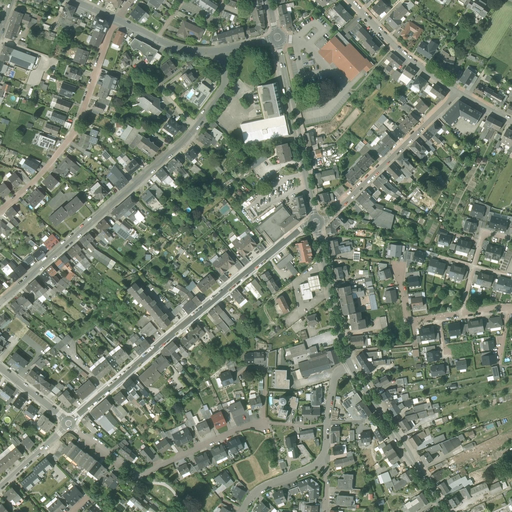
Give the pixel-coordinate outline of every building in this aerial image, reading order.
[(114,6),(113,7),(117,9),(118,8),(121,2),(122,0),(121,0),(118,5),(114,6)] [(157,9),(161,4),(154,0),(149,0),(148,2),(154,6),(157,9)] [(202,9),(212,15),(218,5),(210,0),(190,0),(190,1),(199,7),(202,9)] [(227,0),(226,5),(234,8),(236,3),(228,0),(227,0)] [(373,9),(379,15),(386,8),(384,5),(385,4),(381,0),(373,9)] [(472,7),(475,9),(481,12),(485,5),(486,4),(480,1),(480,0),(475,0),(473,4),(472,6),(472,7)] [(411,1),(404,8),(408,11),(414,5),(411,1)] [(63,8),(61,13),(71,17),(71,16),(75,8),(66,4),(64,8),(63,8)] [(277,6),(280,15),(288,14),(286,8),(286,4),(277,6)] [(337,22),(342,27),(342,26),(345,24),(349,20),(351,17),(352,17),(346,12),(347,11),(344,9),(339,4),(336,6),(332,10),(329,13),(334,18),(337,21),(337,22)] [(253,22),(255,21),(262,20),(263,19),(263,17),(263,14),(264,13),(264,10),(262,10),(261,7),(260,5),(253,6),(250,7),(251,11),(250,12),(251,17),(252,17),(253,22)] [(490,8),(485,5),(481,12),(475,9),(477,10),(475,13),(479,15),(480,14),(484,17),(490,8)] [(134,19),(138,22),(139,22),(144,16),(146,13),(142,9),(139,6),(139,7),(138,6),(131,13),(133,14),(131,16),(130,17),(134,20),(134,19)] [(394,14),(400,20),(403,17),(408,12),(408,11),(404,8),(402,6),(394,14)] [(12,16),(21,19),(22,15),(23,14),(14,11),(12,16)] [(152,17),(158,21),(161,16),(156,12),(152,17)] [(77,19),(71,16),(71,17),(61,13),(57,22),(62,24),(69,27),(70,27),(71,23),(74,24),(75,22),(75,23),(77,19)] [(281,23),(283,22),(284,25),(286,25),(287,25),(287,24),(291,23),(292,23),(289,13),(288,14),(280,15),(281,23)] [(390,25),(394,29),(399,25),(402,22),(400,20),(394,14),(393,14),(387,20),(391,25),(390,25)] [(19,25),(20,22),(21,19),(12,16),(9,22),(19,25)] [(96,30),(104,34),(107,25),(106,22),(95,17),(91,26),(95,28),(94,30),(96,30)] [(263,23),(262,20),(255,21),(256,25),(254,28),(253,28),(252,29),(249,29),(250,33),(250,37),(257,35),(256,34),(260,33),(260,32),(262,33),(263,30),(262,30),(264,27),(263,23)] [(195,38),(199,40),(203,31),(192,25),(192,26),(188,24),(189,24),(183,21),(179,30),(177,35),(184,38),(186,34),(187,35),(187,34),(188,32),(196,36),(195,38)] [(8,38),(13,40),(19,25),(9,22),(4,37),(7,38),(8,38)] [(30,29),(38,32),(40,26),(29,22),(28,25),(27,26),(30,29)] [(354,35),(356,33),(362,28),(362,27),(358,23),(350,31),(354,35)] [(403,38),(405,39),(407,39),(408,37),(407,36),(408,34),(412,37),(412,36),(416,39),(422,30),(418,27),(417,28),(413,26),(413,24),(411,23),(410,23),(409,23),(408,26),(407,26),(405,28),(404,30),(401,35),(403,36),(403,37),(403,38)] [(236,29),(236,30),(237,38),(240,37),(242,38),(244,38),(244,35),(242,28),(236,29)] [(364,30),(362,28),(356,33),(358,36),(364,30)] [(98,47),(104,34),(96,30),(94,34),(93,34),(91,39),(92,40),(90,44),(98,47)] [(229,31),(229,32),(231,40),(234,39),(235,40),(238,40),(237,38),(236,30),(229,31)] [(369,50),(373,54),(379,48),(371,40),(373,39),(364,30),(358,36),(364,42),(363,44),(366,48),(369,51),(369,50)] [(113,43),(119,46),(119,45),(122,38),(124,34),(117,31),(113,43)] [(223,33),(225,42),(228,41),(229,42),(231,42),(231,40),(229,32),(223,33)] [(339,32),(328,42),(320,50),(324,54),(325,53),(333,61),(351,80),(363,69),(368,64),(371,68),(373,66),(366,59),(365,60),(339,32)] [(225,44),(225,42),(223,33),(216,35),(217,41),(218,44),(221,43),(223,44),(225,44)] [(343,37),(347,41),(352,37),(348,33),(343,37)] [(124,41),(129,45),(133,40),(128,36),(126,40),(124,41)] [(314,44),(320,50),(328,42),(323,36),(314,44)] [(149,64),(157,51),(150,47),(150,46),(142,42),(141,42),(134,38),(133,40),(129,45),(133,51),(136,49),(140,51),(143,56),(145,56),(144,56),(149,64)] [(428,56),(430,58),(431,57),(436,49),(438,45),(434,42),(430,48),(421,43),(416,50),(425,55),(428,56)] [(0,56),(0,60),(3,62),(4,62),(4,60),(8,61),(12,49),(13,49),(4,46),(0,56)] [(74,61),(84,65),(88,52),(78,48),(75,55),(76,55),(74,61)] [(31,70),(32,67),(33,65),(35,57),(12,49),(8,61),(9,62),(31,70)] [(324,54),(320,50),(318,52),(330,64),(333,61),(325,53),(324,54)] [(443,69),(446,70),(447,68),(448,68),(451,69),(452,69),(452,68),(455,58),(448,56),(449,55),(448,54),(443,51),(442,51),(435,62),(435,63),(440,67),(441,67),(441,66),(442,65),(443,67),(443,69)] [(120,60),(122,63),(124,67),(128,65),(128,64),(129,63),(128,61),(130,59),(126,53),(122,55),(124,58),(120,60)] [(156,59),(158,61),(161,56),(156,53),(153,58),(155,60),(156,59)] [(390,62),(392,64),(398,58),(393,54),(388,60),(390,62)] [(186,62),(189,66),(194,62),(191,58),(186,62)] [(403,62),(398,58),(392,64),(390,67),(392,69),(393,68),(395,66),(397,68),(403,62)] [(160,67),(166,75),(166,74),(170,72),(175,68),(170,60),(160,67)] [(371,68),(368,64),(363,69),(366,72),(371,68)] [(407,66),(402,73),(411,79),(416,72),(407,66)] [(469,66),(467,69),(471,72),(475,74),(477,71),(469,66)] [(71,77),(78,80),(81,73),(77,72),(78,71),(70,68),(68,74),(65,72),(64,76),(71,78),(71,77)] [(467,69),(460,81),(464,83),(465,83),(468,85),(470,82),(474,76),(475,74),(471,72),(467,69)] [(392,78),(398,72),(396,70),(395,70),(390,76),(392,78)] [(392,78),(397,81),(399,78),(402,74),(398,72),(392,78)] [(190,73),(187,75),(183,78),(183,79),(188,86),(196,80),(190,73)] [(407,84),(411,79),(402,73),(402,74),(399,78),(407,84)] [(112,77),(106,74),(102,86),(109,88),(109,89),(113,90),(117,79),(112,77)] [(484,80),(489,83),(492,78),(487,75),(484,80)] [(418,77),(415,82),(413,85),(415,86),(414,87),(417,89),(418,89),(420,90),(426,82),(423,80),(421,78),(418,77)] [(213,82),(206,78),(202,83),(202,84),(208,88),(213,82)] [(411,79),(407,84),(406,86),(410,89),(413,85),(415,82),(411,79)] [(60,93),(71,97),(72,93),(74,93),(76,88),(62,83),(60,88),(61,88),(60,93)] [(0,89),(4,91),(7,92),(10,86),(5,84),(4,87),(0,85),(0,89)] [(208,88),(202,84),(197,90),(201,93),(197,98),(196,97),(192,102),(197,106),(199,108),(210,93),(210,92),(208,91),(209,90),(210,89),(208,88)] [(437,96),(442,99),(447,92),(435,84),(431,91),(437,96)] [(482,94),(483,93),(486,89),(485,89),(478,85),(474,91),(482,95),(481,95),(482,96),(482,95),(482,94)] [(101,98),(105,99),(106,96),(109,89),(109,88),(102,86),(101,86),(97,96),(99,97),(101,98)] [(258,89),(265,119),(282,116),(276,89),(272,86),(258,89)] [(486,87),(485,89),(486,89),(483,93),(485,94),(484,95),(490,98),(490,97),(493,93),(494,91),(486,87)] [(497,95),(493,93),(490,97),(493,99),(492,101),(499,105),(502,101),(504,96),(498,93),(497,95)] [(152,111),(153,111),(156,107),(159,102),(157,102),(156,100),(152,98),(148,95),(143,94),(143,98),(141,99),(142,103),(138,104),(145,110),(148,108),(150,109),(152,111)] [(105,105),(108,106),(109,103),(110,101),(105,99),(101,98),(99,103),(105,105)] [(54,106),(67,111),(70,104),(61,101),(57,99),(57,100),(54,106)] [(415,107),(421,113),(428,107),(422,100),(418,104),(415,107)] [(447,122),(451,127),(461,118),(475,126),(482,114),(478,112),(478,113),(463,105),(464,104),(462,103),(459,101),(456,103),(455,105),(456,106),(447,115),(446,113),(442,117),(446,122),(447,123),(447,122)] [(99,112),(102,113),(102,110),(104,105),(95,102),(93,107),(93,106),(92,107),(92,108),(92,109),(93,109),(92,110),(99,112)] [(478,112),(464,104),(463,105),(478,113),(478,112)] [(455,105),(446,113),(447,115),(456,106),(455,105)] [(153,115),(156,118),(161,111),(158,109),(159,108),(156,107),(153,111),(152,111),(151,112),(154,114),(153,115)] [(164,115),(169,118),(172,114),(168,110),(164,115)] [(52,112),(50,119),(63,124),(65,117),(52,112)] [(411,114),(398,126),(405,133),(417,121),(411,114)] [(240,125),(244,145),(279,137),(279,136),(283,135),(284,136),(289,135),(285,115),(282,116),(265,119),(240,125)] [(489,129),(490,126),(494,119),(488,116),(485,122),(485,123),(483,126),(485,127),(483,132),(482,132),(479,139),(481,139),(484,140),(486,135),(489,129)] [(163,128),(169,131),(175,123),(170,119),(163,128)] [(503,123),(494,119),(490,126),(499,131),(503,123)] [(382,125),(382,124),(378,120),(374,125),(378,128),(377,129),(378,129),(382,125)] [(180,126),(175,123),(169,131),(174,135),(180,126)] [(428,129),(438,139),(440,137),(439,136),(436,133),(440,129),(439,129),(434,123),(428,129)] [(43,130),(52,134),(52,133),(57,135),(57,134),(59,128),(46,124),(43,130)] [(119,138),(124,141),(133,128),(127,125),(119,138)] [(373,133),(377,129),(378,128),(374,125),(369,130),(372,132),(373,133)] [(401,138),(405,133),(398,126),(394,131),(401,138)] [(214,129),(209,135),(217,141),(222,134),(214,129),(214,128),(214,129)] [(432,137),(436,141),(438,139),(428,129),(423,134),(429,140),(432,137)] [(501,142),(506,144),(511,131),(507,129),(501,142)] [(379,138),(381,140),(384,143),(390,148),(395,142),(385,132),(379,138)] [(92,143),(94,138),(89,136),(83,133),(78,147),(86,149),(89,141),(92,143)] [(213,145),(217,141),(209,135),(205,133),(203,135),(201,134),(199,137),(201,139),(199,141),(207,147),(210,143),(213,145)] [(128,147),(133,150),(136,146),(142,137),(137,134),(128,147)] [(55,140),(46,137),(41,135),(38,146),(47,149),(48,146),(53,148),(55,140)] [(151,157),(152,158),(159,148),(153,144),(153,142),(150,142),(149,141),(149,138),(146,139),(143,137),(142,137),(136,146),(138,148),(140,147),(142,149),(141,150),(144,152),(145,151),(147,152),(146,154),(149,155),(151,155),(152,156),(151,157)] [(355,148),(359,152),(365,145),(360,141),(355,148)] [(422,152),(424,150),(421,147),(416,141),(410,147),(416,153),(420,149),(422,152)] [(279,156),(281,163),(292,160),(291,157),(292,156),(290,147),(288,147),(288,143),(277,146),(278,153),(277,153),(277,156),(279,156)] [(370,145),(368,143),(366,145),(375,154),(377,151),(377,150),(373,147),(370,145)] [(390,148),(384,143),(380,146),(380,147),(387,153),(391,149),(390,148)] [(424,154),(426,155),(431,150),(429,148),(425,144),(423,145),(426,149),(423,153),(424,154)] [(337,154),(337,153),(337,152),(335,146),(332,147),(328,148),(323,149),(318,150),(313,151),(310,152),(310,153),(315,156),(317,156),(317,158),(322,157),(323,158),(337,154)] [(384,157),(387,153),(380,147),(377,150),(377,151),(384,157)] [(184,154),(190,161),(194,158),(195,159),(196,158),(195,157),(197,155),(192,149),(189,152),(188,151),(184,154)] [(106,161),(111,157),(105,150),(101,155),(106,161)] [(352,182),(353,183),(365,172),(364,171),(375,161),(368,153),(356,164),(357,165),(346,176),(348,178),(352,182)] [(404,163),(406,166),(410,170),(413,168),(409,164),(410,163),(407,160),(408,159),(403,153),(397,159),(402,165),(404,163)] [(250,165),(253,169),(268,159),(265,154),(252,163),(250,165)] [(124,168),(130,174),(139,166),(138,165),(134,160),(131,162),(130,163),(129,162),(129,161),(125,156),(124,156),(119,161),(118,161),(124,168)] [(62,175),(64,177),(68,173),(66,172),(69,170),(73,173),(72,174),(74,176),(75,174),(74,173),(79,168),(74,163),(66,157),(66,158),(67,159),(63,163),(62,162),(56,169),(56,170),(59,172),(61,174),(61,175),(62,175)] [(175,157),(169,162),(178,173),(179,173),(182,170),(179,167),(182,165),(175,157)] [(32,174),(37,166),(37,165),(30,161),(30,162),(26,159),(21,166),(25,169),(25,170),(32,174)] [(176,175),(178,173),(169,162),(164,167),(170,173),(173,171),(176,175)] [(194,164),(192,166),(190,169),(197,175),(199,172),(201,170),(194,164)] [(213,167),(220,174),(223,172),(216,164),(213,167)] [(386,170),(392,176),(399,170),(393,164),(386,170)] [(114,166),(110,172),(113,174),(118,180),(123,176),(114,166)] [(155,174),(150,179),(153,182),(156,180),(159,183),(161,181),(163,179),(167,183),(168,185),(169,184),(170,183),(173,180),(168,175),(162,169),(162,168),(155,174)] [(337,169),(320,173),(322,182),(329,180),(339,178),(337,169)] [(409,176),(408,175),(404,171),(402,169),(400,171),(402,174),(405,177),(406,178),(409,176)] [(392,176),(396,180),(401,175),(402,174),(400,171),(399,170),(392,176)] [(113,174),(110,172),(107,176),(110,178),(111,180),(110,180),(114,184),(118,180),(113,174)] [(15,173),(11,176),(9,174),(6,176),(8,179),(15,187),(22,181),(18,176),(16,174),(15,173)] [(323,184),(322,182),(320,173),(314,174),(316,185),(323,184)] [(42,183),(50,190),(55,185),(54,184),(57,181),(54,178),(50,174),(42,183)] [(382,174),(377,178),(388,189),(390,191),(395,194),(397,191),(392,188),(386,182),(388,180),(382,174)] [(404,177),(401,175),(396,180),(399,183),(404,177)] [(123,176),(118,180),(124,186),(128,182),(123,176)] [(389,193),(390,191),(388,189),(377,178),(373,183),(379,189),(380,187),(382,186),(386,191),(389,193)] [(119,190),(124,186),(118,180),(114,184),(119,190)] [(98,197),(101,200),(108,194),(107,193),(104,189),(101,186),(97,183),(88,190),(88,191),(88,192),(89,192),(92,195),(94,194),(95,196),(94,197),(96,199),(98,197)] [(0,194),(2,198),(10,191),(4,184),(0,187),(0,194)] [(316,187),(318,194),(324,193),(323,186),(316,187)] [(386,191),(382,186),(380,187),(385,192),(388,194),(389,193),(386,191)] [(161,197),(156,191),(152,187),(150,189),(154,194),(158,199),(161,197)] [(37,188),(31,194),(39,202),(42,199),(40,198),(44,195),(42,193),(37,189),(37,188)] [(334,194),(338,198),(342,193),(338,189),(334,194)] [(145,194),(141,197),(147,204),(146,205),(149,208),(150,208),(153,211),(156,208),(157,209),(162,206),(148,190),(145,193),(145,194)] [(365,190),(361,194),(367,201),(369,199),(371,196),(365,190)] [(54,197),(58,201),(64,195),(60,191),(54,197)] [(422,195),(418,191),(414,195),(419,199),(422,195)] [(319,200),(320,204),(330,202),(330,201),(328,194),(328,192),(324,193),(318,194),(319,200)] [(37,204),(39,202),(31,194),(26,200),(32,207),(36,203),(37,204)] [(361,194),(356,199),(359,202),(364,207),(368,203),(367,201),(361,194)] [(76,196),(63,208),(68,214),(70,216),(73,213),(75,211),(76,212),(78,210),(77,209),(80,206),(80,207),(83,204),(76,196)] [(122,203),(133,216),(137,212),(134,210),(133,211),(131,208),(136,203),(130,196),(122,203)] [(293,198),(296,208),(305,206),(303,196),(294,198),(293,198)] [(372,196),(371,196),(369,199),(374,204),(377,201),(375,199),(372,196)] [(47,204),(51,208),(57,201),(53,198),(47,204)] [(367,201),(368,203),(371,205),(380,209),(381,206),(376,204),(375,205),(374,205),(374,204),(369,199),(367,201)] [(222,200),(216,206),(223,213),(225,211),(222,209),(227,205),(222,200)] [(127,216),(133,222),(136,219),(135,218),(133,216),(122,203),(111,213),(117,220),(123,214),(126,217),(127,216)] [(275,212),(283,205),(281,203),(274,210),(275,212)] [(375,219),(372,222),(371,224),(390,229),(394,214),(391,213),(382,210),(380,209),(371,205),(368,203),(364,207),(375,219)] [(470,215),(482,218),(483,213),(485,207),(473,204),(473,206),(471,211),(470,215)] [(263,232),(273,243),(298,223),(292,216),(283,205),(275,212),(258,226),(263,232)] [(292,216),(298,223),(300,221),(298,218),(307,216),(305,206),(296,208),(293,209),(294,214),(292,216)] [(8,217),(10,219),(13,217),(17,213),(12,207),(5,213),(8,217)] [(66,215),(68,214),(63,208),(62,207),(48,218),(54,226),(56,224),(57,225),(61,221),(61,222),(63,220),(67,216),(66,215)] [(411,213),(402,209),(400,215),(408,218),(411,213)] [(136,219),(140,221),(144,218),(138,211),(137,212),(133,216),(135,218),(136,219)] [(336,218),(341,223),(341,224),(343,225),(347,222),(346,221),(340,214),(336,218)] [(490,221),(489,227),(497,229),(500,218),(493,217),(492,216),(490,221)] [(336,228),(341,224),(341,223),(336,218),(326,228),(327,234),(337,232),(336,228)] [(507,220),(500,218),(497,229),(505,231),(507,225),(508,220),(507,220)] [(111,228),(110,227),(104,220),(96,226),(101,232),(102,233),(101,233),(106,239),(107,239),(110,236),(107,232),(111,228)] [(119,226),(127,232),(129,230),(131,227),(124,220),(119,226)] [(0,235),(3,232),(7,235),(11,230),(6,226),(1,221),(0,222),(0,235)] [(347,222),(343,225),(347,230),(351,225),(347,221),(346,221),(347,222)] [(464,230),(473,232),(474,229),(476,228),(476,226),(475,225),(476,224),(474,223),(466,221),(465,226),(464,230)] [(127,232),(119,226),(116,223),(112,228),(116,232),(116,233),(125,240),(129,237),(130,235),(127,232)] [(259,235),(263,232),(258,226),(254,229),(259,235)] [(136,236),(129,230),(127,232),(130,235),(134,238),(136,236)] [(102,233),(101,232),(96,236),(101,240),(106,244),(106,245),(109,242),(107,239),(106,239),(101,233),(102,233)] [(88,233),(84,237),(95,249),(97,247),(92,241),(94,239),(88,233)] [(444,245),(448,246),(450,237),(446,236),(441,234),(440,237),(439,237),(438,239),(439,240),(438,243),(439,243),(444,245)] [(49,249),(58,242),(52,235),(48,238),(44,242),(43,243),(45,244),(49,249)] [(241,240),(238,242),(239,242),(234,246),(236,249),(240,254),(241,254),(243,257),(249,252),(248,251),(250,249),(251,250),(257,245),(254,243),(255,242),(250,237),(248,235),(243,238),(241,240)] [(87,253),(88,254),(95,249),(84,237),(79,241),(85,247),(87,249),(85,251),(87,253)] [(330,248),(339,246),(338,245),(337,239),(328,241),(330,248)] [(456,250),(462,251),(465,241),(459,239),(456,250)] [(306,261),(307,262),(311,261),(311,258),(312,258),(311,255),(312,255),(310,246),(309,246),(308,243),(307,243),(307,240),(302,241),(302,243),(296,244),(297,249),(299,249),(300,252),(298,253),(300,253),(301,256),(299,257),(300,262),(306,261)] [(471,243),(465,241),(462,251),(468,253),(471,243)] [(76,244),(72,248),(82,260),(85,258),(80,252),(82,250),(76,244)] [(256,247),(261,253),(265,249),(261,244),(256,247)] [(344,245),(339,246),(340,253),(343,253),(343,252),(351,250),(350,247),(350,246),(344,247),(344,245)] [(391,250),(388,250),(388,255),(390,256),(400,257),(401,252),(401,246),(392,245),(391,250)] [(485,257),(492,258),(495,247),(488,245),(487,248),(485,257)] [(340,254),(340,253),(339,246),(330,248),(331,255),(340,254)] [(501,249),(495,247),(492,258),(499,260),(499,258),(501,251),(501,249)] [(32,254),(38,261),(46,254),(40,248),(32,254)] [(87,263),(82,260),(72,248),(67,252),(72,258),(74,256),(79,262),(80,262),(83,266),(87,263)] [(111,260),(95,249),(88,254),(97,260),(107,267),(111,260)] [(418,261),(422,262),(423,262),(424,261),(425,259),(424,258),(425,254),(415,251),(415,252),(413,260),(418,261)] [(87,257),(95,263),(97,260),(88,254),(87,253),(85,255),(87,257)] [(219,272),(221,275),(227,270),(226,269),(228,267),(229,268),(235,263),(232,261),(232,260),(228,255),(228,256),(226,253),(221,256),(216,260),(217,260),(212,264),(214,267),(218,272),(219,272)] [(64,254),(59,258),(70,271),(72,268),(67,262),(69,261),(64,254)] [(280,270),(285,266),(290,262),(294,258),(290,254),(276,265),(280,270)] [(26,266),(34,260),(30,255),(22,262),(26,266)] [(240,260),(245,266),(249,262),(245,256),(240,260)] [(74,274),(70,271),(59,258),(54,262),(60,269),(62,267),(67,273),(65,276),(70,280),(72,277),(74,274)] [(435,273),(438,262),(434,261),(434,260),(431,259),(428,271),(435,273)] [(10,261),(8,263),(7,264),(13,271),(16,268),(10,261)] [(18,267),(21,271),(24,268),(26,266),(22,262),(21,263),(17,266),(18,267)] [(234,265),(239,271),(243,267),(239,262),(234,265)] [(445,264),(438,262),(435,273),(442,275),(444,269),(445,264)] [(4,267),(10,274),(13,271),(7,264),(5,266),(4,267)] [(57,283),(59,280),(56,277),(55,277),(53,275),(57,272),(51,265),(46,270),(57,283)] [(84,272),(80,268),(76,265),(74,267),(81,275),(84,272)] [(449,276),(455,278),(458,267),(452,265),(451,267),(449,275),(449,276)] [(16,268),(13,271),(19,278),(23,274),(21,271),(18,267),(16,268)] [(344,278),(343,277),(343,274),(341,267),(334,268),(336,280),(344,278)] [(379,272),(382,280),(391,276),(389,269),(387,270),(386,268),(379,267),(381,272),(379,272)] [(465,269),(458,267),(455,278),(462,280),(462,278),(464,270),(465,269)] [(54,285),(57,283),(46,270),(40,275),(46,282),(50,279),(51,281),(54,285)] [(19,278),(13,271),(10,274),(8,275),(14,282),(19,278)] [(265,282),(271,278),(267,271),(261,275),(265,282)] [(476,284),(483,286),(486,274),(479,272),(478,275),(476,284)] [(159,274),(158,276),(157,277),(159,278),(167,283),(166,286),(169,288),(171,285),(172,282),(169,280),(159,274)] [(197,286),(202,293),(216,282),(209,274),(196,285),(197,286)] [(219,278),(224,283),(229,279),(226,276),(226,277),(224,274),(219,278)] [(493,276),(486,274),(483,286),(490,288),(490,286),(492,278),(493,276)] [(310,292),(321,289),(318,275),(307,277),(310,292)] [(409,286),(414,286),(419,285),(418,277),(418,276),(414,277),(408,278),(409,286)] [(274,282),(271,278),(265,282),(273,293),(279,289),(275,285),(277,284),(275,281),(274,282)] [(503,291),(506,280),(499,278),(497,283),(496,289),(503,291)] [(40,297),(42,295),(45,293),(41,288),(42,287),(35,279),(30,284),(28,286),(32,290),(35,293),(36,293),(40,297)] [(60,279),(59,280),(57,283),(62,286),(63,288),(66,284),(60,279)] [(250,290),(257,299),(263,294),(259,290),(261,288),(260,288),(257,285),(258,284),(254,280),(248,285),(251,289),(250,290)] [(506,280),(503,291),(510,293),(511,286),(511,281),(510,281),(506,280)] [(193,282),(189,285),(188,286),(192,290),(197,286),(196,285),(193,282)] [(149,311),(152,315),(159,309),(154,303),(155,302),(153,300),(152,301),(147,296),(146,297),(141,291),(143,290),(141,288),(139,289),(134,283),(127,289),(131,293),(130,293),(135,299),(136,299),(139,303),(140,302),(144,305),(143,306),(148,312),(149,311)] [(300,285),(302,295),(312,293),(311,289),(304,290),(302,284),(300,285)] [(338,288),(340,295),(352,293),(351,290),(350,285),(338,288)] [(230,294),(234,299),(240,294),(236,289),(230,294)] [(385,292),(387,302),(396,301),(395,290),(394,290),(386,292),(385,292)] [(189,292),(186,294),(196,306),(201,303),(196,296),(194,298),(189,292)] [(352,293),(340,295),(344,315),(349,314),(356,313),(353,298),(357,298),(356,292),(352,293)] [(196,306),(186,294),(183,296),(189,302),(183,308),(188,314),(190,312),(189,312),(196,306)] [(17,300),(26,311),(32,305),(33,305),(32,304),(27,298),(26,299),(22,295),(18,298),(19,298),(17,300)] [(369,296),(372,310),(378,309),(375,295),(369,296)] [(281,309),(282,311),(287,308),(288,308),(282,296),(276,299),(279,305),(281,309)] [(411,299),(412,308),(423,306),(422,298),(422,297),(415,298),(411,299)] [(32,305),(37,310),(41,306),(43,304),(38,298),(35,301),(32,304),(33,305),(32,305)] [(21,315),(26,311),(17,300),(10,306),(16,312),(17,312),(18,313),(20,316),(21,315)] [(174,316),(179,312),(176,308),(172,304),(170,302),(165,306),(174,316)] [(212,309),(218,315),(222,311),(217,305),(212,309)] [(164,315),(159,309),(152,315),(156,319),(154,320),(159,325),(160,325),(164,329),(171,323),(166,317),(167,316),(165,314),(164,315)] [(213,319),(215,317),(218,315),(212,309),(208,313),(213,319)] [(229,320),(222,311),(218,315),(223,321),(225,324),(229,320)] [(361,312),(356,313),(349,314),(352,330),(366,327),(365,319),(362,319),(361,312)] [(16,317),(21,321),(23,319),(21,315),(20,316),(18,313),(15,316),(16,317)] [(307,317),(309,326),(319,323),(316,314),(307,317)] [(0,326),(8,320),(4,315),(0,318),(0,326)] [(382,329),(388,328),(386,316),(379,318),(382,329)] [(489,322),(490,328),(502,326),(501,317),(489,319),(489,322)] [(8,320),(0,326),(0,327),(1,329),(10,322),(8,320)] [(225,324),(229,329),(234,324),(230,320),(229,320),(225,324)] [(482,320),(475,321),(477,332),(484,331),(483,329),(482,322),(482,320)] [(470,333),(477,332),(475,321),(468,322),(468,324),(469,331),(470,333)] [(140,331),(149,338),(156,331),(149,323),(140,331)] [(229,329),(225,324),(222,326),(220,324),(220,323),(219,324),(225,332),(229,329)] [(450,334),(450,336),(461,334),(459,325),(459,323),(448,325),(449,329),(448,331),(448,333),(450,334)] [(192,331),(196,336),(203,331),(197,324),(191,330),(192,331)] [(203,328),(208,334),(211,332),(206,326),(203,328)] [(433,327),(426,328),(428,340),(435,339),(434,334),(433,327)] [(422,341),(428,340),(426,328),(419,329),(420,336),(421,341),(422,341)] [(273,330),(266,335),(269,339),(276,334),(273,330)] [(300,332),(302,340),(308,339),(305,330),(300,332)] [(189,334),(196,341),(198,339),(196,336),(192,331),(189,334)] [(205,334),(203,331),(196,336),(198,339),(205,334)] [(181,341),(187,349),(196,341),(189,334),(186,336),(183,338),(184,339),(181,341)] [(350,337),(352,347),(368,345),(367,335),(350,337)] [(137,341),(140,344),(145,350),(150,345),(145,339),(143,342),(140,339),(137,341)] [(484,349),(484,350),(494,348),(493,340),(491,341),(484,342),(483,342),(483,343),(484,349)] [(172,341),(166,347),(171,353),(173,351),(178,347),(172,341)] [(139,355),(145,350),(140,344),(134,349),(139,355)] [(289,348),(291,355),(306,350),(304,344),(289,348)] [(181,354),(185,358),(188,355),(181,346),(178,349),(182,353),(181,354)] [(309,352),(310,355),(318,353),(316,346),(310,348),(306,350),(291,355),(287,356),(285,356),(286,360),(306,353),(307,353),(309,352)] [(172,355),(171,353),(166,347),(160,352),(162,354),(165,358),(169,355),(170,357),(175,363),(178,361),(177,360),(172,355)] [(122,348),(117,353),(123,360),(124,361),(129,356),(125,351),(125,352),(122,348)] [(327,352),(331,365),(340,363),(336,349),(327,352)] [(267,367),(275,367),(276,350),(267,353),(270,353),(269,356),(267,356),(267,358),(267,367)] [(326,351),(318,353),(310,355),(311,359),(309,359),(309,361),(298,364),(300,369),(303,378),(309,376),(309,375),(332,368),(331,365),(327,352),(326,351)] [(430,361),(431,361),(433,361),(433,360),(439,359),(438,351),(436,351),(427,353),(424,353),(425,358),(427,357),(428,361),(430,361)] [(28,362),(15,352),(7,363),(19,372),(28,362)] [(365,356),(369,361),(374,361),(382,360),(382,357),(381,357),(381,352),(376,352),(364,353),(363,353),(365,356)] [(121,362),(123,360),(117,353),(112,357),(118,364),(119,365),(122,362),(121,362)] [(254,353),(254,355),(254,363),(255,363),(255,362),(257,362),(257,364),(260,364),(260,363),(263,363),(263,356),(263,353),(262,353),(254,353)] [(356,357),(358,361),(365,356),(363,353),(364,353),(363,353),(356,357)] [(162,354),(160,356),(168,365),(170,363),(165,358),(162,354)] [(244,363),(254,363),(254,355),(244,355),(244,363)] [(485,361),(485,365),(496,363),(495,358),(494,358),(494,355),(492,355),(483,356),(482,357),(483,361),(485,361)] [(151,364),(152,365),(158,372),(162,369),(163,370),(168,365),(160,356),(157,359),(157,358),(155,360),(151,364)] [(369,361),(365,356),(358,361),(362,366),(369,361)] [(39,367),(42,369),(45,364),(42,362),(44,360),(41,357),(34,363),(39,367)] [(117,366),(118,364),(112,357),(107,361),(112,367),(113,368),(114,369),(117,366)] [(107,361),(106,360),(101,364),(108,371),(108,372),(111,369),(112,367),(107,361)] [(375,369),(374,369),(373,366),(369,361),(362,366),(367,374),(375,369)] [(456,362),(457,370),(460,369),(466,368),(467,368),(466,361),(460,362),(456,362)] [(174,366),(179,371),(183,367),(179,362),(174,366)] [(106,372),(108,371),(101,364),(96,368),(103,375),(103,376),(106,373),(106,372)] [(229,372),(230,373),(235,371),(234,367),(233,364),(227,366),(229,372)] [(159,373),(158,372),(152,365),(138,377),(146,386),(152,380),(153,381),(156,378),(155,377),(160,373),(159,373)] [(431,367),(432,372),(433,372),(434,373),(434,376),(445,374),(443,366),(439,366),(431,367)] [(101,376),(103,375),(96,368),(92,372),(98,380),(102,377),(101,376)] [(25,378),(40,389),(46,382),(31,370),(25,378)] [(274,388),(290,389),(290,380),(287,379),(287,370),(275,370),(274,388)] [(219,375),(223,386),(233,382),(230,373),(229,372),(219,375)] [(373,381),(377,388),(381,386),(382,387),(389,383),(385,376),(379,379),(378,378),(373,381)] [(122,385),(128,391),(131,388),(135,385),(130,378),(122,385)] [(75,392),(82,400),(96,388),(89,380),(75,392)] [(53,388),(46,382),(40,389),(47,395),(50,391),(53,388)] [(0,392),(0,393),(8,399),(10,397),(13,392),(5,386),(2,391),(0,392)] [(50,391),(55,395),(60,391),(64,388),(61,386),(58,389),(55,387),(54,388),(53,388),(50,391)] [(138,396),(131,388),(128,391),(130,394),(134,398),(135,399),(138,396)] [(320,405),(321,405),(321,397),(321,394),(322,394),(322,389),(317,389),(317,390),(312,391),(312,394),(310,394),(310,400),(312,400),(312,402),(312,405),(320,405)] [(62,401),(67,407),(74,401),(75,401),(72,398),(66,390),(62,393),(57,398),(61,402),(62,401)] [(350,398),(357,393),(354,390),(347,395),(350,398)] [(392,396),(390,393),(388,390),(380,395),(384,401),(392,396)] [(153,398),(157,402),(163,396),(160,392),(159,392),(153,398)] [(113,398),(119,405),(126,399),(121,393),(118,395),(117,394),(113,398)] [(343,403),(348,411),(355,406),(362,401),(357,393),(350,398),(343,403)] [(16,406),(20,408),(25,400),(22,398),(21,398),(18,396),(13,404),(16,407),(16,406)] [(281,405),(282,405),(284,405),(285,405),(286,404),(287,402),(288,401),(288,400),(287,398),(286,397),(285,396),(284,396),(282,396),(281,396),(280,397),(279,399),(278,400),(279,401),(279,403),(280,404),(281,405)] [(289,407),(296,409),(298,402),(295,402),(296,397),(294,397),(292,396),(290,396),(288,396),(286,397),(287,398),(288,400),(289,399),(291,400),(289,407)] [(394,399),(392,396),(384,401),(389,408),(395,403),(396,403),(394,399)] [(250,404),(251,410),(258,408),(258,406),(261,405),(260,398),(256,399),(249,401),(250,404)] [(106,399),(101,403),(104,407),(104,406),(107,410),(112,406),(106,399)] [(280,408),(286,410),(287,406),(284,406),(284,405),(282,405),(281,405),(280,404),(279,403),(279,401),(278,400),(279,399),(273,399),(273,401),(274,405),(275,407),(277,408),(279,410),(280,408)] [(233,400),(229,402),(229,404),(228,405),(228,406),(228,405),(229,406),(228,406),(231,412),(233,417),(244,412),(240,401),(235,403),(233,400)] [(362,401),(355,406),(359,411),(360,411),(365,419),(372,414),(363,401),(362,401)] [(103,413),(106,417),(109,414),(107,412),(106,411),(107,410),(104,406),(104,407),(101,403),(97,407),(103,413)] [(389,408),(394,416),(400,411),(399,410),(397,406),(395,403),(389,408)] [(413,407),(414,409),(415,413),(426,410),(432,409),(431,405),(430,403),(427,404),(413,407)] [(24,412),(32,418),(38,411),(29,405),(24,412)] [(228,405),(228,406),(222,408),(223,409),(225,415),(231,412),(228,406),(229,406),(228,405)] [(118,422),(124,417),(117,409),(115,407),(115,406),(112,408),(119,416),(115,419),(118,422)] [(120,406),(117,409),(124,417),(125,418),(127,416),(124,412),(125,411),(120,406)] [(304,420),(309,420),(318,420),(318,415),(319,415),(319,411),(320,411),(320,408),(312,408),(310,408),(310,406),(302,406),(302,414),(304,414),(304,420)] [(364,420),(365,419),(360,411),(359,411),(355,406),(348,411),(354,419),(358,417),(359,420),(364,420)] [(89,413),(95,420),(96,419),(103,413),(97,407),(89,413)] [(286,419),(288,410),(286,410),(280,408),(279,410),(278,416),(286,419)] [(428,416),(426,410),(415,413),(405,416),(406,418),(408,421),(411,420),(428,416)] [(211,417),(216,428),(226,424),(221,412),(215,415),(215,414),(211,416),(210,416),(211,417)] [(96,419),(107,432),(114,426),(111,423),(106,417),(103,413),(96,419)] [(36,424),(41,428),(48,419),(42,414),(39,419),(36,424)] [(114,420),(109,414),(106,417),(111,423),(114,420)] [(81,420),(86,427),(90,424),(92,422),(87,415),(81,420)] [(402,429),(404,432),(412,427),(408,421),(406,418),(398,423),(402,429)] [(53,423),(48,419),(41,428),(47,433),(53,423)] [(197,430),(199,436),(210,431),(206,421),(197,425),(199,429),(197,430)] [(193,430),(191,426),(189,422),(184,424),(186,428),(187,428),(189,432),(193,430)] [(483,427),(486,433),(495,429),(493,423),(483,427)] [(330,434),(330,443),(335,443),(335,437),(340,437),(339,427),(331,427),(332,434),(330,434)] [(375,431),(377,434),(378,436),(377,437),(380,441),(387,437),(380,427),(378,429),(375,431)] [(186,428),(179,431),(185,442),(188,441),(189,441),(191,439),(192,438),(189,432),(187,428),(186,428)] [(299,432),(301,440),(315,438),(313,430),(299,432)] [(171,431),(165,434),(166,436),(170,441),(174,439),(172,435),(171,431)] [(182,444),(185,442),(179,431),(172,435),(174,439),(177,445),(178,446),(181,444),(182,444)] [(416,435),(420,439),(426,436),(423,431),(416,435)] [(362,440),(362,443),(363,443),(368,442),(371,441),(370,433),(366,433),(361,433),(362,440)] [(409,439),(414,448),(422,443),(420,439),(416,435),(409,439)] [(442,439),(441,435),(433,439),(435,445),(438,444),(442,442),(446,441),(445,437),(442,439)] [(459,435),(446,441),(452,450),(463,443),(462,440),(459,435)] [(21,442),(27,449),(34,443),(28,436),(25,439),(21,442)] [(286,438),(287,447),(292,446),(293,457),(293,458),(298,457),(295,436),(286,438)] [(238,437),(232,440),(237,451),(242,448),(243,448),(241,444),(238,437)] [(18,445),(13,439),(12,438),(10,440),(12,444),(15,447),(16,448),(16,447),(15,446),(17,444),(18,445)] [(157,446),(161,453),(170,446),(165,439),(159,443),(160,444),(157,446)] [(232,453),(237,451),(232,440),(227,443),(230,449),(232,453)] [(445,454),(452,450),(446,441),(442,442),(438,444),(441,447),(445,454)] [(63,451),(68,455),(76,446),(71,442),(67,446),(67,447),(65,449),(63,451)] [(464,451),(474,447),(472,444),(472,443),(463,448),(464,451)] [(119,452),(126,457),(130,452),(131,451),(123,444),(121,446),(123,447),(119,452)] [(308,458),(309,460),(313,457),(303,444),(298,445),(302,451),(307,458),(308,458)] [(384,452),(387,457),(395,451),(393,448),(394,448),(394,447),(393,446),(392,445),(392,446),(390,444),(383,449),(385,451),(384,452)] [(436,451),(441,447),(438,444),(435,445),(426,449),(428,452),(428,451),(429,454),(436,451)] [(221,445),(216,448),(221,459),(226,456),(224,452),(221,445)] [(333,447),(335,455),(343,453),(342,446),(340,446),(340,445),(337,446),(333,447)] [(81,450),(76,446),(68,455),(73,459),(81,450)] [(16,448),(11,452),(6,456),(1,460),(0,461),(0,473),(3,471),(7,467),(12,463),(17,459),(22,454),(16,447),(16,448)] [(140,452),(148,462),(154,457),(152,454),(148,449),(146,447),(143,449),(140,452)] [(6,456),(11,452),(8,448),(3,452),(6,456)] [(216,461),(221,459),(216,448),(210,450),(214,457),(216,461)] [(86,454),(81,450),(73,459),(76,462),(78,463),(79,462),(86,454)] [(397,454),(395,451),(387,457),(390,462),(391,461),(393,464),(400,459),(399,457),(399,456),(398,454),(397,454)] [(420,457),(425,465),(433,460),(429,454),(428,451),(428,452),(420,457)] [(135,455),(130,452),(126,457),(132,462),(132,461),(131,460),(135,455)] [(86,453),(86,454),(79,462),(84,466),(91,457),(86,453)] [(205,453),(200,455),(205,466),(210,464),(208,460),(205,453)] [(200,469),(205,466),(200,455),(194,458),(197,465),(199,469),(200,469)] [(96,461),(91,457),(84,466),(89,470),(96,461)] [(335,463),(335,467),(344,466),(355,462),(353,457),(347,458),(343,460),(334,461),(335,463)] [(32,470),(34,472),(38,477),(52,465),(46,458),(32,470)] [(101,465),(96,461),(89,470),(94,474),(101,465)] [(190,474),(197,471),(193,467),(190,463),(186,464),(188,470),(190,474)] [(181,475),(182,475),(185,473),(184,472),(188,470),(186,464),(177,468),(181,475)] [(107,469),(101,465),(94,474),(99,479),(100,477),(106,470),(107,469)] [(398,473),(395,468),(392,469),(388,472),(391,478),(398,473)] [(457,471),(459,475),(461,478),(466,476),(467,475),(464,468),(457,471)] [(100,477),(102,479),(105,476),(108,473),(106,470),(100,477)] [(409,470),(402,474),(408,483),(414,478),(409,470)] [(220,474),(214,479),(219,484),(221,482),(222,482),(223,484),(230,478),(224,471),(221,474),(220,474)] [(442,476),(441,474),(439,472),(438,471),(430,476),(435,482),(443,477),(442,476)] [(40,479),(38,477),(34,472),(21,483),(27,490),(40,479)] [(391,480),(392,480),(391,478),(388,472),(381,474),(384,483),(391,480)] [(113,488),(115,489),(117,486),(116,485),(119,481),(115,478),(116,477),(112,473),(108,478),(105,482),(113,488)] [(337,489),(350,489),(352,489),(352,482),(351,482),(351,478),(353,478),(353,474),(343,474),(344,474),(344,479),(339,479),(338,479),(338,484),(337,489)] [(408,483),(402,474),(401,475),(403,479),(399,482),(399,480),(396,482),(394,479),(392,480),(391,480),(394,486),(395,491),(396,491),(408,483)] [(437,486),(440,490),(454,482),(461,478),(459,475),(452,478),(446,482),(445,481),(437,486)] [(108,478),(105,476),(102,479),(100,482),(103,485),(105,482),(108,478)] [(466,476),(461,478),(462,481),(465,487),(467,487),(469,486),(474,484),(472,480),(469,481),(466,476)] [(233,483),(230,478),(223,484),(227,488),(233,483)] [(462,481),(461,478),(454,482),(440,490),(443,495),(451,490),(450,489),(456,485),(462,481)] [(316,498),(318,498),(319,486),(317,485),(318,484),(316,482),(314,480),(311,479),(311,480),(309,479),(298,483),(301,491),(307,489),(310,491),(309,497),(310,497),(316,498)] [(391,480),(384,483),(387,489),(394,486),(391,480)] [(504,480),(499,482),(502,490),(507,487),(504,480)] [(74,486),(79,491),(81,489),(74,482),(72,484),(74,486)] [(236,487),(243,491),(245,487),(239,482),(236,487)] [(491,494),(502,490),(499,482),(488,488),(489,489),(491,494)] [(467,495),(468,498),(474,495),(484,491),(481,485),(471,490),(469,486),(467,487),(465,487),(462,489),(460,490),(463,497),(467,495)] [(74,486),(69,491),(77,500),(83,495),(79,491),(74,486)] [(289,491),(291,496),(301,491),(299,486),(289,490),(289,491)] [(9,501),(11,499),(17,494),(12,487),(3,495),(9,501)] [(232,495),(240,500),(243,495),(242,495),(244,491),(243,491),(236,487),(233,492),(232,495)] [(72,505),(77,500),(69,491),(64,496),(68,501),(72,505)] [(274,494),(277,504),(286,500),(284,495),(282,491),(274,494)] [(130,499),(137,505),(141,500),(143,498),(136,492),(130,499)] [(416,497),(417,498),(419,502),(426,497),(423,492),(416,497)] [(17,494),(11,499),(14,502),(15,503),(21,498),(17,494)] [(347,505),(352,505),(352,504),(352,501),(355,501),(355,497),(350,496),(339,495),(339,505),(347,505)] [(448,500),(453,507),(461,502),(456,495),(448,500)] [(426,497),(419,502),(421,505),(422,507),(429,502),(426,497)] [(412,506),(419,502),(417,498),(411,502),(410,501),(405,504),(406,505),(408,509),(410,507),(412,506)] [(58,499),(53,504),(60,511),(62,511),(61,510),(65,507),(62,503),(58,499)] [(137,505),(141,509),(146,504),(141,500),(137,505)] [(6,504),(11,510),(14,507),(12,505),(9,501),(6,504)] [(255,509),(258,511),(266,511),(269,509),(266,506),(262,502),(255,509)] [(0,504),(0,511),(8,511),(1,503),(0,504)] [(269,509),(271,511),(275,508),(269,503),(266,506),(269,509)]
